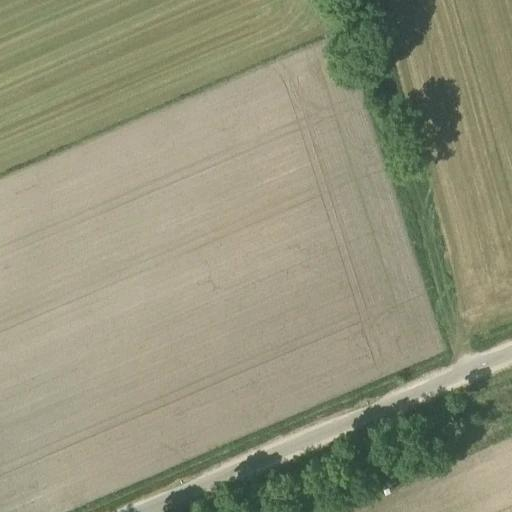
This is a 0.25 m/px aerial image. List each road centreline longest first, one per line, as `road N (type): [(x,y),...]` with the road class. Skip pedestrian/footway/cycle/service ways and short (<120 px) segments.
road 1 (unclassified): [(148,511),(511,353)]
road 2 (track): [(351,0),(471,371)]
